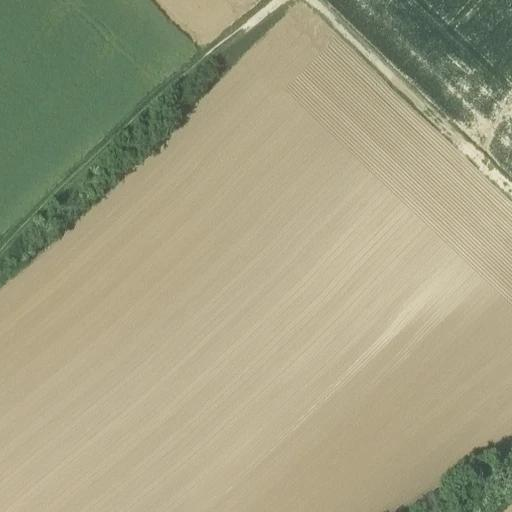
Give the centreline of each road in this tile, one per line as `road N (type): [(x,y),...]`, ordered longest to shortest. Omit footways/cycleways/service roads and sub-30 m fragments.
road 1 (track): [(0,256),(163,94),(283,0)]
road 2 (track): [(511,197),(302,0)]
